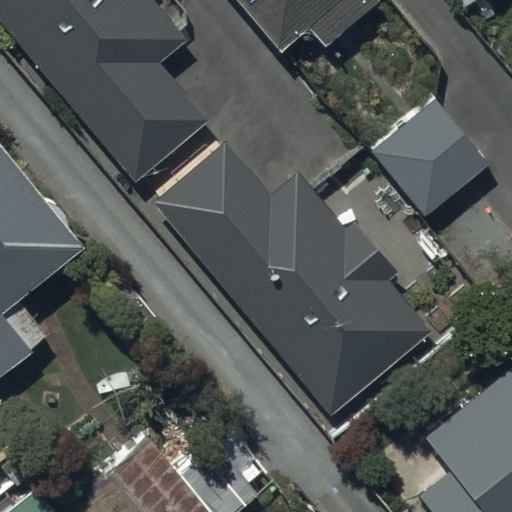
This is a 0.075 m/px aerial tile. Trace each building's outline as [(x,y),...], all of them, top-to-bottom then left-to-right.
[(0,0),(0,19),(132,175),(208,112),(158,53),(183,32),(155,0),(0,0)] [(360,0),(241,0),(274,39),(303,15),(319,35),(360,0)] [(433,90),(367,140),(420,206),(485,153),(433,90)] [(393,263),(349,212),(340,219),(297,162),(265,186),(222,130),(146,188),(324,404),(424,320),(386,271),(393,263)] [(74,235),(0,142),(0,359),(43,323),(13,287),(74,235)] [(511,511),(511,364),(507,358),(426,428),(448,459),(415,483),(436,511),(511,511)] [(214,511),(146,422),(63,485),(83,511),(214,511)] [(57,511),(28,477),(0,501),(0,511),(57,511)]
